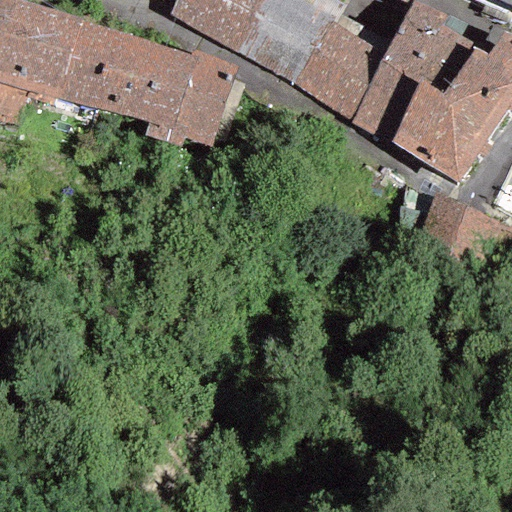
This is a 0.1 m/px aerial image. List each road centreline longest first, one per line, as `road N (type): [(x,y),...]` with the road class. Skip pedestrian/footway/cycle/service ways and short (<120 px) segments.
road 1 (residential): [(317,0),(381,33),(431,17),(511,40)]
road 2 (residential): [(167,0),(127,38),(0,0)]
